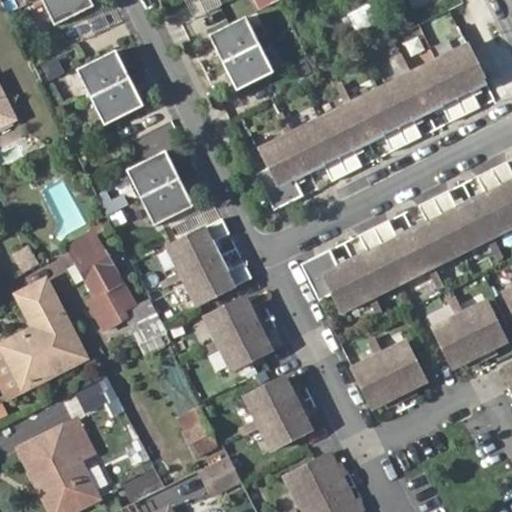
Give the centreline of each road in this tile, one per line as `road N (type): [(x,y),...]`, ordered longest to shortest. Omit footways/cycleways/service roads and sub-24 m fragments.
road 1 (residential): [(269,250),(137,0)]
road 2 (residential): [(511,132),(269,250)]
road 3 (residential): [(269,250),(366,445)]
road 4 (residential): [(494,382),(366,445)]
